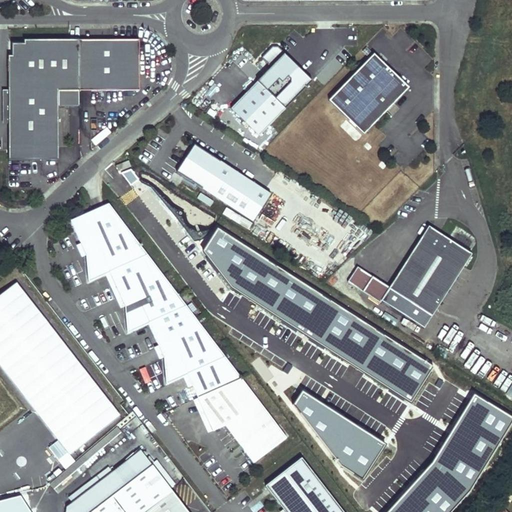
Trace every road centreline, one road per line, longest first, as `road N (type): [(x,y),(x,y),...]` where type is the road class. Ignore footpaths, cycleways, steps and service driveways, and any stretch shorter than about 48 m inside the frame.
road 1 (residential): [(10,217),(43,278),(220,506)]
road 2 (residential): [(232,11),(453,11)]
road 3 (residential): [(10,217),(53,204),(172,97)]
road 4 (residential): [(0,20),(140,20),(177,30)]
road 5 (residential): [(448,154),(453,11)]
road 6 (residential): [(173,0),(140,10),(76,10),(50,0)]
